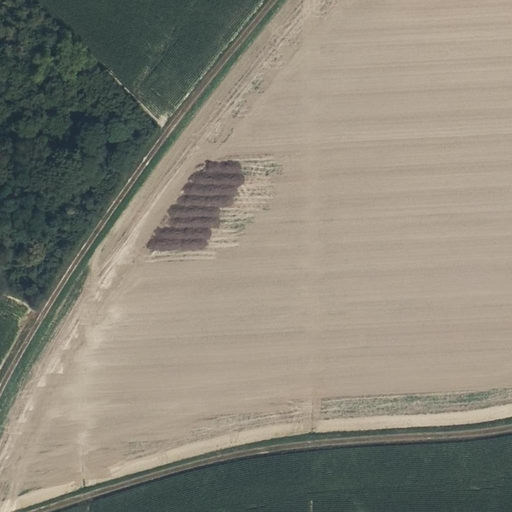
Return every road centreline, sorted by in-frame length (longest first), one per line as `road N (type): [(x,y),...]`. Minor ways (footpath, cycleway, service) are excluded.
road 1 (track): [(0,389),(168,136),(276,0)]
road 2 (track): [(511,433),(269,456),(80,511)]
